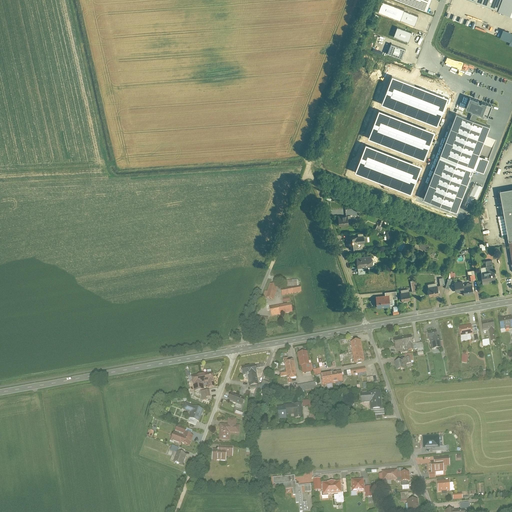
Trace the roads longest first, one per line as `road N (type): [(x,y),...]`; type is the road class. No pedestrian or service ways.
road 1 (residential): [(364,319),(307,166),(241,350)]
road 2 (tertiary): [(0,393),(231,352)]
road 3 (track): [(371,0),(307,166)]
road 4 (residential): [(231,352),(175,511)]
road 5 (tertiary): [(366,327),(511,301)]
road 6 (residential): [(366,327),(415,462)]
road 7 (tertiary): [(241,350),(366,327)]
